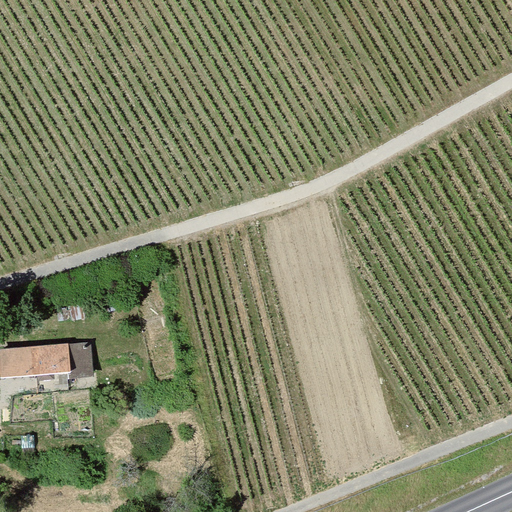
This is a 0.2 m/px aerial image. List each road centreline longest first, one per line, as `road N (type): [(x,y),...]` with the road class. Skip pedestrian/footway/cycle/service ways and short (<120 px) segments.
road 1 (track): [(0,285),(328,182),(511,80)]
road 2 (track): [(511,422),(290,511)]
